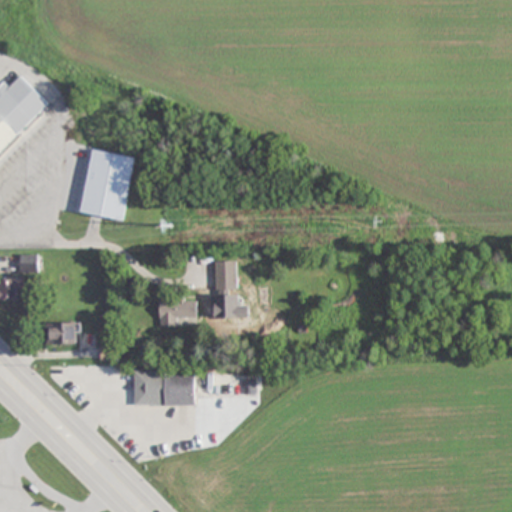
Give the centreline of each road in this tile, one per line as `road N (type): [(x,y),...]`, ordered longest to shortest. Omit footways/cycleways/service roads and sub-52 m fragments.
road 1 (primary): [(162,511),(0,351)]
road 2 (primary): [(0,388),(125,511)]
